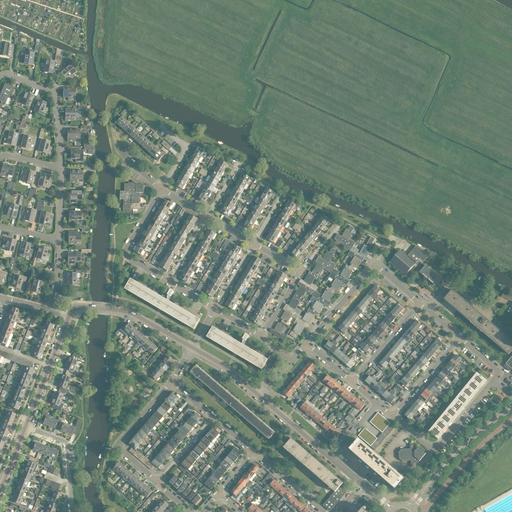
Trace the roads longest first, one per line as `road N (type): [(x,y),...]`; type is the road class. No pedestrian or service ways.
road 1 (unclassified): [(410,508),(459,448),(511,408)]
road 2 (residential): [(155,481),(118,447),(171,383)]
road 3 (residential): [(168,281),(128,254),(161,188)]
